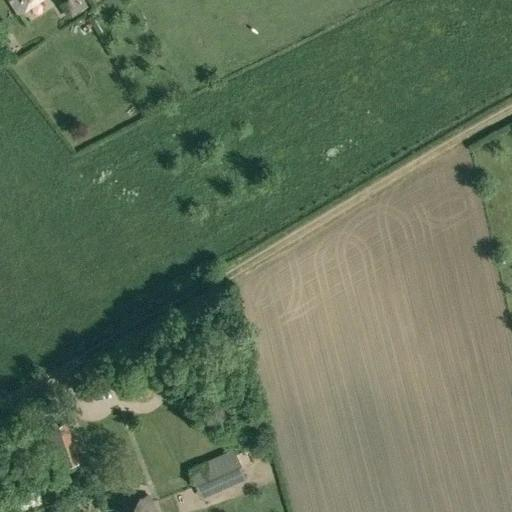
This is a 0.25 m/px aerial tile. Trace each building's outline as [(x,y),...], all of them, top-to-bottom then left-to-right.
[(9,0),(17,11),(34,0),(9,0)] [(83,0),(69,0),(60,6),(68,19),(87,7),(83,0)] [(40,431),(53,471),(80,462),(67,422),(40,431)] [(196,463),(204,489),(248,475),(240,449),(196,463)] [(154,511),(148,494),(107,510),(108,511),(154,511)]
